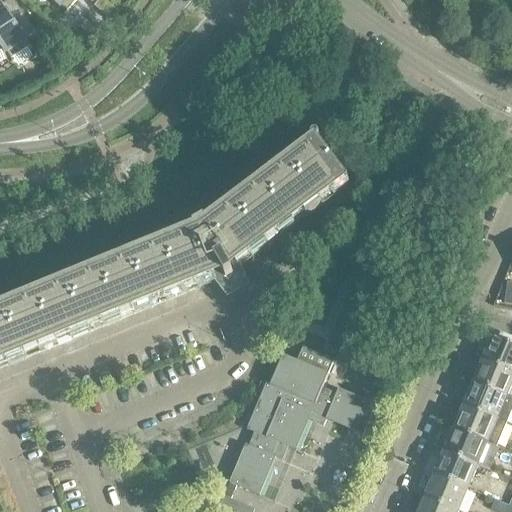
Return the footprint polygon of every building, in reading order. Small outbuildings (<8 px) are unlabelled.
[(0,53),(4,51),(6,55),(8,54),(12,60),(32,47),(27,40),(37,33),(14,0),(11,0),(4,6),(1,2),(0,3),(0,53)] [(68,12),(78,0),(36,0),(37,1),(38,2),(40,2),(41,3),(43,3),(45,3),(46,2),(48,2),(49,1),(50,0),(61,8),(62,7),(68,12)] [(0,371),(217,282),(228,295),(247,285),(240,268),(350,185),(317,141),(202,228),(0,311),(0,371)] [(413,223),(412,226),(407,236),(424,243),(430,230),(413,223)] [(511,344),(493,337),(483,361),(511,372),(511,344)] [(298,452),(311,421),(323,426),(326,421),(364,437),(377,405),(340,390),(338,395),(324,389),(337,360),(305,347),(299,363),(285,357),(272,386),(269,385),(249,431),(256,434),(250,450),(246,448),(231,485),(262,498),(278,459),(283,461),(288,448),(298,452)] [(511,372),(483,361),(474,383),(507,398),(507,397),(511,385),(511,372)] [(506,424),(507,424),(511,411),(511,399),(507,397),(507,398),(474,383),(464,406),(506,424)] [(488,443),(497,447),(506,424),(464,406),(454,429),(488,443)] [(478,466),(488,443),(454,429),(445,452),(478,466)] [(445,452),(435,475),(468,489),(478,466),(445,452)] [(435,475),(425,498),(457,511),(458,511),(468,489),(435,475)] [(255,511),(256,511),(225,498),(221,506),(235,511),(255,511)] [(457,511),(425,498),(419,511),(457,511)]
